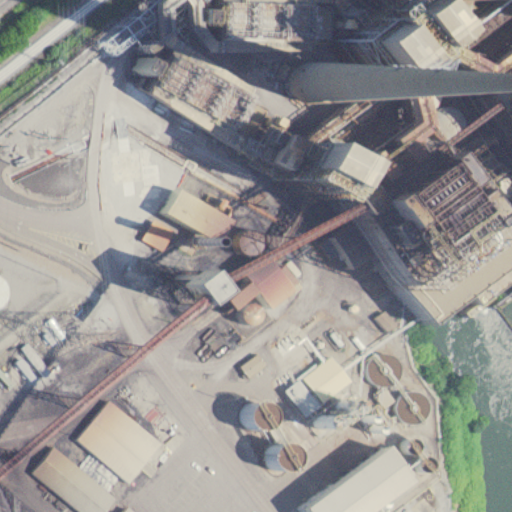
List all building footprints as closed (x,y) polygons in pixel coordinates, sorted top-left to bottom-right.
[(511,0),(204,0),(138,46),(129,137),(228,176),(138,253),(235,361),(402,269),(511,185),(511,0)] [(348,398),(341,387),(349,381),(331,353),(279,386),(292,407),(313,393),(325,412),(348,398)] [(103,393),(70,434),(123,477),(156,436),(103,393)] [(49,438),(112,490),(93,511),(81,511),(26,466),(49,438)] [(375,439),(294,503),(301,511),(342,511),(398,468),(375,439)] [(137,511),(121,498),(108,511),(137,511)]
